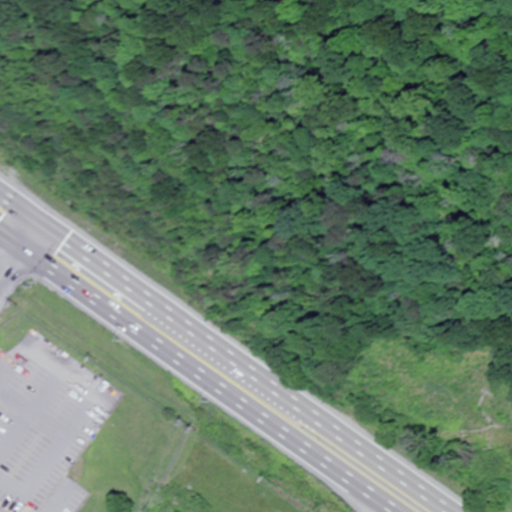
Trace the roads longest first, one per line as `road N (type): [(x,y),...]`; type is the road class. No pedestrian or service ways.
road 1 (trunk): [(448,511),(0,194)]
road 2 (trunk): [(0,231),(395,511)]
